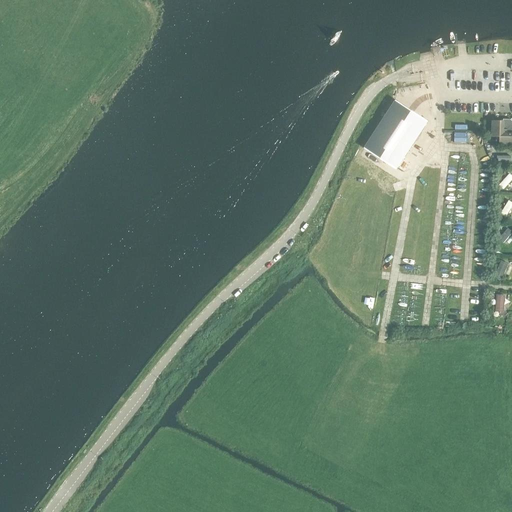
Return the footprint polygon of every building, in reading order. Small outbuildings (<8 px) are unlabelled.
[(397,168),(428,119),(396,99),(365,148),(397,168)] [(501,145),(511,144),(511,121),(510,120),(505,120),(505,122),(493,121),(493,136),(497,136),(497,144),(501,144),(501,145)] [(511,175),(509,173),(499,185),(504,189),(511,179),(511,175)] [(511,202),(508,200),(501,213),(505,217),(511,206),(511,202)] [(511,231),(508,228),(500,238),(504,242),(511,232),(511,231)] [(501,260),(495,276),(502,279),(508,263),(501,260)]
